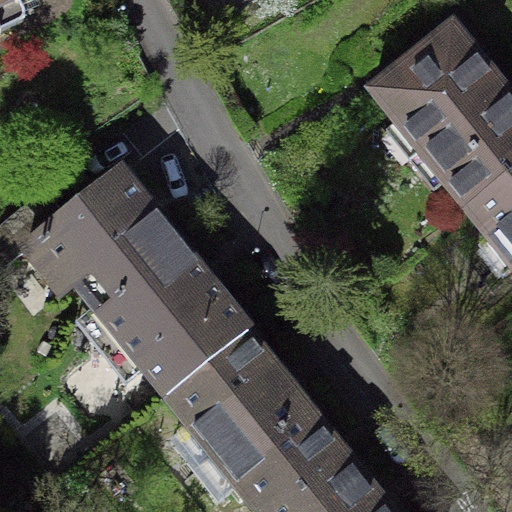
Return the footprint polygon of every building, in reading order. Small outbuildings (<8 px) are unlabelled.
[(0,0),(0,15),(31,0),(0,0)] [(464,214),(511,176),(511,102),(500,88),(453,28),(373,93),(456,205),(464,214)] [(60,295),(75,283),(73,280),(152,217),(119,175),(108,184),(57,225),(35,198),(0,225),(0,270),(25,251),(60,295)] [(511,270),(511,176),(464,214),(511,270)] [(168,398),(246,336),(247,335),(200,276),(152,217),(73,280),(75,283),(167,399),(168,398)] [(168,398),(257,511),(267,511),(340,453),(293,395),(246,336),(168,398)] [(496,451),(495,452),(511,473),(511,441),(497,453),(496,451)] [(386,511),(340,453),(267,511),(386,511)]
